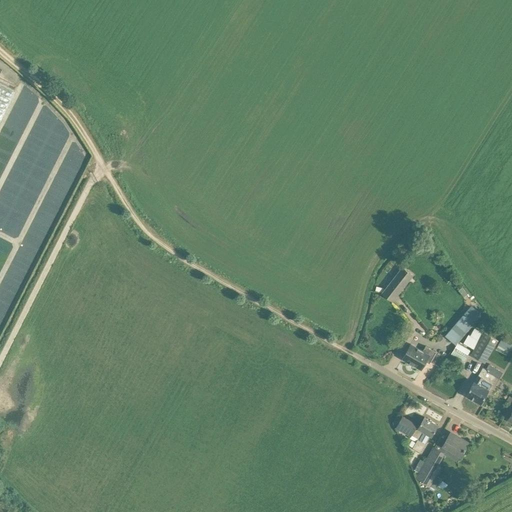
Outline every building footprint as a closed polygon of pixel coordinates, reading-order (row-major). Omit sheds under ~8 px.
[(0,119),(15,91),(0,83),(0,119)] [(393,300),(413,275),(403,267),(382,293),(393,300)] [(482,314),(471,305),(451,328),(462,337),(482,314)] [(422,326),(427,331),(439,319),(446,312),(441,306),(434,314),(433,313),(422,326)] [(484,362),(497,340),(475,328),(471,335),(469,334),(463,343),(474,349),(471,355),(484,362)] [(496,349),(506,355),(511,344),(502,338),(496,349)] [(464,361),(470,350),(458,343),(452,354),(464,361)] [(430,363),(436,352),(426,346),(423,351),(410,344),(402,358),(422,369),(426,361),(430,363)] [(471,386),(466,395),(481,403),(488,390),(492,384),(495,386),(503,372),(489,364),(486,369),(483,367),(471,386)] [(403,417),(396,429),(410,437),(411,436),(418,439),(413,448),(421,452),(431,434),(433,435),(438,425),(424,417),(419,426),(418,427),(416,426),(417,425),(403,417)] [(451,432),(443,445),(461,455),(468,442),(459,437),(457,439),(450,434),(451,432)] [(441,466),(438,464),(444,453),(434,447),(427,460),(416,478),(429,487),(441,466)]
